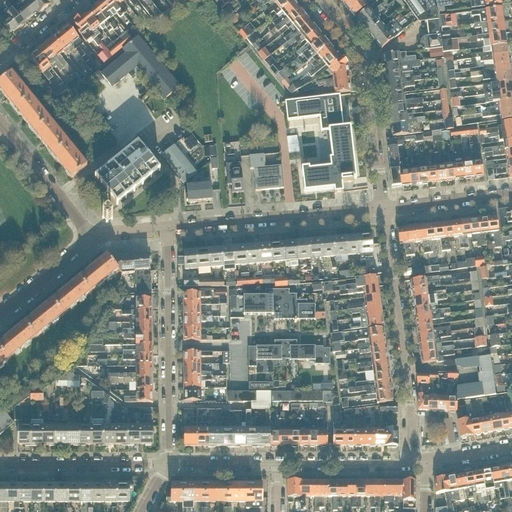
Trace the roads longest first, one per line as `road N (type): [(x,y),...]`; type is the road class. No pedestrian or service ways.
road 1 (residential): [(164,223),(167,465)]
road 2 (residential): [(317,0),(364,58),(382,206)]
road 3 (residential): [(410,424),(382,206)]
road 4 (residential): [(164,223),(382,206)]
road 5 (residential): [(0,465),(167,465)]
road 6 (residential): [(92,239),(0,124)]
road 7 (residential): [(278,465),(415,464)]
road 8 (residential): [(382,206),(511,194)]
